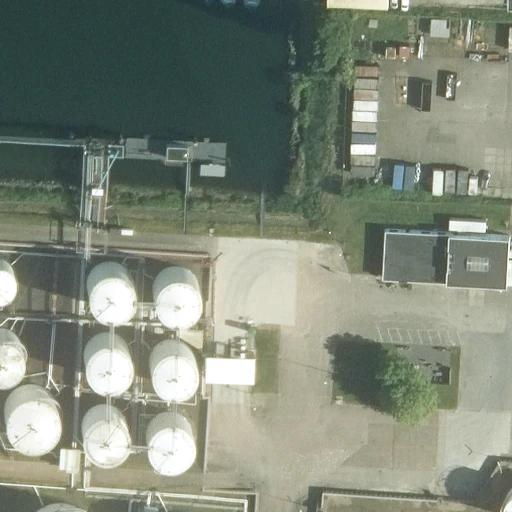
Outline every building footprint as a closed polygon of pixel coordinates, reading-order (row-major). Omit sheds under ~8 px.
[(449,20),(417,18),(416,35),(448,37),(449,20)] [(385,229),(383,277),(467,282),(469,233),(385,229)] [(507,284),(510,235),(469,233),(467,282),(507,284)] [(0,294),(0,295),(2,294),(3,294),(7,292),(8,291),(9,290),(10,289),(11,287),(12,286),(13,284),(14,282),(14,281),(14,279),(14,277),(14,276),(14,274),(14,272),(13,270),(12,269),(11,267),(10,266),(9,265),(8,264),(7,262),(5,262),(3,261),(2,260),(0,260),(0,259),(0,294)] [(87,283),(86,285),(87,287),(87,289),(87,291),(88,293),(89,295),(90,297),(92,299),(93,301),(95,302),(97,304),(99,305),(101,306),(103,306),(105,307),(107,307),(109,307),(111,307),(114,307),(116,306),(118,306),(120,305),(122,304),(124,302),(125,301),(127,299),(128,297),(129,295),(130,293),(131,291),(132,289),(132,287),(132,285),(132,282),(132,280),(131,278),(130,276),(129,274),(128,272),(127,270),(125,269),(124,267),(122,266),(120,265),(118,264),(116,263),(114,262),(111,262),(109,262),(107,262),(105,262),(103,263),(101,264),(99,265),(97,266),(95,267),(93,269),(92,270),(90,272),(89,274),(88,276),(87,278),(87,280),(87,283)] [(153,288),(153,290),(153,292),(153,295),(154,297),(155,299),(156,301),(157,303),(158,305),(160,307),(162,308),(163,310),(165,311),(168,312),(170,313),(172,313),(174,314),(177,314),(179,314),(181,313),(184,313),(186,312),(188,311),(190,310),(192,308),(194,307),(195,305),(197,303),(198,301),(199,299),(199,297),(200,295),(200,292),(201,290),(200,288),(200,285),(199,283),(199,281),(198,279),(196,277),(195,275),(194,273),(192,271),(190,270),(188,269),(186,268),(184,267),(181,266),(179,266),(177,266),(174,266),(172,267),(170,267),(168,268),(165,269),(163,270),(162,271),(160,273),(158,275),(157,277),(156,279),(155,281),(154,283),(153,285),(153,288)] [(0,370),(1,370),(3,370),(5,370),(7,369),(9,368),(10,367),(13,365),(15,363),(16,362),(17,360),(18,358),(18,356),(19,354),(19,353),(19,351),(19,349),(19,347),(18,345),(18,343),(17,341),(16,340),(15,338),(13,337),(12,335),(10,334),(9,333),(7,332),(5,332),(3,331),(1,331),(0,330),(0,370)] [(86,353),(86,356),(86,358),(86,360),(87,362),(87,364),(88,366),(89,368),(91,369),(92,371),(94,372),(95,374),(97,375),(99,376),(101,376),(103,377),(108,377),(112,377),(114,376),(116,376),(118,375),(120,374),(121,372),(123,371),(124,369),(126,368),(127,366),(128,364),(128,362),(129,360),(129,358),(129,356),(129,353),(129,351),(128,349),(128,347),(127,345),(126,344),(124,342),(123,340),(121,339),(120,338),(118,336),(116,336),(114,335),(112,334),(110,334),(108,334),(105,334),(103,334),(101,335),(99,335),(97,336),(95,338),(94,339),(92,340),(91,342),(89,344),(88,345),(87,347),(87,349),(86,351),(86,353)] [(149,359),(149,362),(149,364),(149,366),(150,368),(151,371),(152,373),(153,375),(154,377),(156,378),(158,380),(159,381),(161,383),(164,384),(166,384),(168,385),(170,385),(173,385),(175,385),(177,385),(180,384),(182,383),(184,383),(186,381),(188,380),(189,378),(191,377),(192,375),(194,373),(195,371),(195,368),(196,366),(196,364),(196,362),(196,359),(196,357),(195,355),(195,353),(194,350),(192,348),(191,347),(189,345),(188,343),(186,342),(184,341),(182,340),(179,339),(177,338),(175,338),(173,338),(170,338),(168,338),(166,339),(164,340),(161,341),(159,342),(158,343),(156,345),(154,347),(153,348),(152,350),(151,353),(150,355),(149,357),(149,359)] [(5,412),(5,415),(5,418),(6,420),(7,423),(7,425),(9,428),(10,430),(11,432),(13,434),(15,436),(17,437),(20,439),(22,440),(25,441),(27,441),(30,442),(32,442),(35,442),(38,441),(40,441),(43,440),(45,439),(47,437),(50,436),(52,434),(53,432),(55,430),(56,428),(57,425),(58,423),(59,420),(59,417),(59,415),(59,412),(59,410),(58,407),(57,405),(56,402),(55,400),(53,398),(52,396),(50,394),(47,392),(45,391),(43,390),(40,389),(38,388),(35,388),(32,388),(30,388),(27,388),(25,389),(22,390),(20,391),(17,392),(15,394),(13,396),(12,398),(10,400),(9,402),(7,404),(7,407),(6,410),(5,412)] [(83,425),(83,427),(83,429),(83,431),(84,433),(84,435),(85,437),(86,439),(88,441),(89,442),(91,444),(92,445),(94,446),(96,447),(100,448),(104,449),(107,449),(109,448),(113,447),(115,446),(117,445),(118,444),(120,442),(121,441),(122,439),(124,437),(124,435),(125,433),(126,431),(126,429),(126,427),(126,425),(126,423),(125,421),(124,419),(124,417),(122,415),(121,413),(120,412),(118,410),(117,409),(115,408),(113,407),(111,406),(109,406),(107,405),(104,405),(102,405),(100,406),(98,406),(96,407),(94,408),(92,409),(91,410),(89,412),(88,413),(86,415),(85,417),(84,419),(84,421),(83,423),(83,425)] [(146,432),(146,435),(146,437),(147,439),(147,441),(148,443),(149,445),(150,447),(152,449),(153,451),(155,452),(156,454),(158,455),(160,456),(163,456),(165,457),(167,457),(169,457),(171,457),(174,457),(176,456),(178,456),(180,455),(182,454),(184,452),(185,451),(187,449),(188,447),(189,445),(190,443),(191,441),(191,439),(192,437),(192,435),(192,432),(191,430),(191,428),(190,426),(189,424),(188,422),(187,420),(185,419),(184,417),(182,416),(180,415),(178,414),(176,413),(174,412),(171,412),(169,412),(167,412),(165,412),(163,413),(160,414),(158,415),(156,416),(155,417),(153,419),(152,420),(150,422),(149,424),(148,426),(147,428),(147,430),(146,432)] [(78,449),(61,448),(59,466),(77,467),(78,449)]
